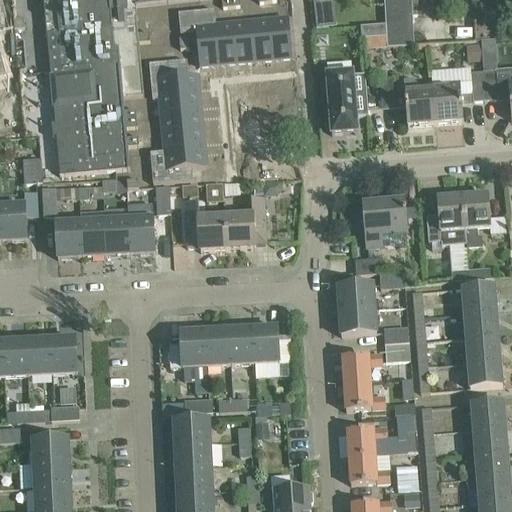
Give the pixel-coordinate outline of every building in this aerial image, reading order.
[(43,0),(44,1),(47,34),(52,91),(55,125),(55,127),(51,127),(53,142),(56,141),(60,179),(113,173),(127,172),(130,171),(121,71),(141,68),(140,59),(139,52),(138,46),(138,39),(137,37),(137,35),(136,20),(134,0),(43,0)] [(221,0),(222,10),(232,9),(231,0),(221,0)] [(240,0),(231,0),(232,9),(241,8),(240,0)] [(383,0),(385,19),(412,18),(412,7),(418,6),(417,0),(383,0)] [(325,2),(313,4),(316,31),(329,30),(325,2)] [(294,62),(290,21),(270,23),(274,64),(294,62)] [(274,64),(270,23),(251,25),(255,65),(274,64)] [(255,65),(251,25),(233,27),(236,66),(236,67),(255,65)] [(236,66),(233,27),(215,29),(219,69),(236,67),(236,66)] [(385,27),(361,29),(362,42),(386,40),(385,27)] [(219,69),(215,29),(197,30),(200,70),(219,69)] [(150,36),(138,37),(139,45),(143,44),(151,44),(150,36)] [(363,52),(386,51),(386,40),(362,42),(363,52)] [(497,43),(482,44),(482,45),(482,47),(483,52),(498,51),(497,43)] [(143,44),(139,45),(139,48),(140,54),(140,55),(152,54),(151,44),(143,44)] [(482,47),(468,48),(469,65),(483,64),(483,61),(483,52),(482,47)] [(511,71),(484,73),(486,105),(498,104),(497,97),(509,96),(511,123),(511,71)] [(471,84),(432,87),(435,127),(463,125),(462,107),(461,97),(471,96),(472,106),(486,105),(484,73),(470,75),(471,84)] [(353,78),(353,76),(327,78),(332,138),(357,136),(356,119),(368,118),(365,77),(353,78)] [(199,97),(198,80),(157,83),(159,100),(199,97)] [(395,109),(392,80),(379,81),(382,110),(395,109)] [(407,130),(435,127),(432,87),(416,88),(416,85),(412,82),(404,83),(407,130)] [(201,115),(199,97),(159,100),(161,119),(201,115)] [(140,112),(128,113),(129,122),(140,120),(140,112)] [(203,133),(201,115),(161,119),(163,137),(203,133)] [(140,120),(129,122),(130,132),(141,131),(140,120)] [(204,151),(203,133),(163,137),(164,155),(204,151)] [(143,149),(131,150),(132,158),(144,157),(143,149)] [(206,171),(204,151),(164,155),(166,175),(206,171)] [(144,157),(132,158),(133,168),(144,167),(144,157)] [(26,187),(41,186),(40,162),(25,163),(26,187)] [(103,194),(116,193),(116,183),(103,183),(103,194)] [(270,185),(263,185),(263,186),(263,198),(271,197),(270,185)] [(157,218),(170,218),(169,190),(142,191),(143,201),(157,200),(157,218)] [(95,202),(95,191),(80,191),(80,202),(95,202)] [(42,192),(43,221),(56,221),(55,192),(42,192)] [(487,198),(462,200),(466,247),(467,247),(467,252),(482,251),(481,240),(478,240),(477,232),(490,231),(487,198)] [(442,249),(466,247),(462,200),(438,201),(439,218),(426,219),(428,246),(442,245),(442,249)] [(251,218),(225,219),(227,253),(254,252),(254,248),(267,247),(264,202),(251,202),(251,218)] [(405,220),(406,220),(406,215),(404,215),(403,204),(363,207),(367,251),(381,250),(380,239),(406,236),(405,220)] [(227,253),(225,219),(199,220),(198,205),(185,206),(187,251),(199,251),(200,255),(227,253)] [(25,208),(0,210),(2,245),(27,244),(25,208)] [(129,223),(130,258),(155,257),(153,221),(129,223)] [(104,224),(106,259),(130,258),(129,223),(104,224)] [(80,225),(82,261),(106,259),(104,224),(80,225)] [(58,262),(82,261),(80,225),(56,227),(58,262)] [(379,277),(384,277),(383,262),(355,264),(356,279),(379,277)] [(468,274),(469,284),(493,282),(493,272),(468,274)] [(451,285),(469,284),(468,274),(451,275),(451,285)] [(404,276),(384,277),(379,277),(380,294),(405,292),(404,276)] [(339,315),(375,313),(373,288),(338,290),(339,315)] [(474,291),(461,292),(461,302),(463,317),(496,314),(494,289),(474,291)] [(423,305),(423,302),(413,303),(414,321),(424,320),(423,305)] [(376,337),(375,313),(339,315),(341,340),(376,337)] [(463,317),(465,342),(498,339),(496,314),(463,317)] [(416,347),(426,346),(424,320),(414,321),(416,347)] [(253,332),(255,367),(279,366),(277,331),(253,332)] [(385,346),(409,345),(408,331),(384,333),(385,346)] [(229,333),(231,369),(255,367),(253,332),(229,333)] [(205,335),(207,370),(231,369),(229,333),(205,335)] [(182,371),(207,370),(205,335),(180,336),(182,371)] [(465,342),(467,367),(500,364),(498,339),(465,342)] [(75,341),(51,343),(53,378),(77,377),(75,341)] [(27,344),(28,379),(53,378),(51,343),(27,344)] [(2,345),(4,381),(28,379),(27,344),(2,345)] [(409,345),(385,346),(387,366),(400,365),(402,384),(413,383),(409,345)] [(428,371),(426,346),(416,347),(418,372),(428,371)] [(344,387),(371,386),(370,371),(382,370),(381,358),(342,360),(344,387)] [(500,364),(467,367),(469,392),(502,389),(500,364)] [(430,397),(428,371),(418,372),(420,397),(430,397)] [(371,386),(344,387),(346,415),(385,412),(385,402),(372,403),(371,386)] [(412,399),(405,399),(405,408),(395,409),(396,421),(414,419),(412,399)] [(257,414),(257,409),(257,402),(233,404),(233,415),(257,414)] [(183,404),(184,418),(213,416),(212,403),(183,404)] [(219,416),(233,415),(233,404),(219,404),(219,416)] [(472,433),(505,430),(503,405),(470,408),(472,433)] [(31,426),(30,410),(29,407),(16,407),(17,426),(31,426)] [(257,409),(257,414),(258,420),(272,419),(271,407),(257,409)] [(56,425),(55,412),(51,412),(52,414),(43,414),(43,409),(30,410),(31,426),(56,425)] [(79,410),(55,412),(56,425),(79,423),(79,410)] [(421,413),(423,437),(433,436),(431,412),(421,413)] [(175,448),(209,447),(208,423),(173,424),(175,448)] [(268,425),(255,426),(256,442),(269,442),(268,425)] [(238,431),(239,446),(250,445),(249,430),(238,431)] [(505,430),(472,433),(474,458),(507,455),(505,430)] [(367,433),(347,434),(349,461),(375,460),(417,457),(415,436),(405,437),(405,445),(398,445),(397,441),(387,441),(386,432),(367,433)] [(0,434),(0,447),(22,447),(22,434),(0,434)] [(423,437),(425,462),(435,461),(433,436),(423,437)] [(33,444),(34,468),(69,466),(68,442),(33,444)] [(251,460),(250,445),(239,446),(240,460),(251,460)] [(176,473),(210,471),(209,447),(175,448),(176,473)] [(507,455),(474,458),(476,483),(509,480),(507,455)] [(375,460),(349,461),(351,488),(371,487),(390,486),(389,475),(376,476),(375,460)] [(425,462),(427,488),(437,487),(435,461),(425,462)] [(34,468),(35,492),(70,491),(69,466),(34,468)] [(396,471),(398,496),(420,495),(419,485),(417,486),(416,470),(396,471)] [(177,497),(211,495),(210,471),(176,473),(177,497)] [(247,493),(258,493),(257,479),(246,479),(247,493)] [(469,509),(478,508),(511,505),(509,480),(476,483),(467,484),(469,509)] [(439,511),(437,487),(427,488),(429,511),(439,511)] [(35,492),(35,511),(70,511),(70,491),(35,492)] [(275,511),(309,511),(308,491),(274,494),(275,511)] [(258,511),(258,493),(247,493),(247,511),(258,511)] [(177,511),(212,511),(211,495),(177,497),(177,511)] [(420,497),(404,498),(405,511),(421,510),(420,497)]
